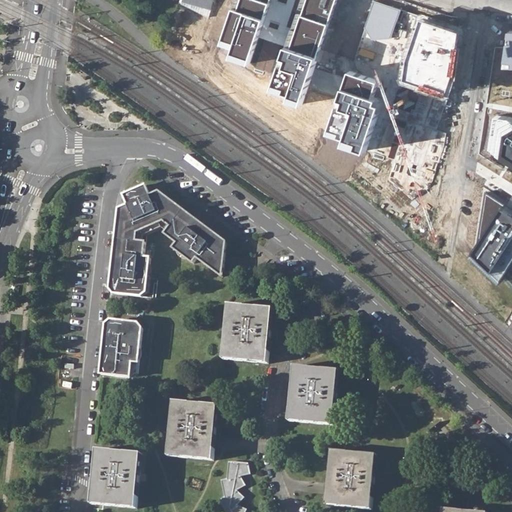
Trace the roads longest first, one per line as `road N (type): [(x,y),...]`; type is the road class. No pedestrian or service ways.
road 1 (residential): [(129,148),(112,192),(102,266),(82,511)]
road 2 (residential): [(335,276),(271,407),(274,471),(293,511)]
road 3 (residential): [(129,148),(176,156),(335,276)]
road 4 (residential): [(335,276),(511,436)]
road 5 (residential): [(511,192),(472,167),(484,84)]
